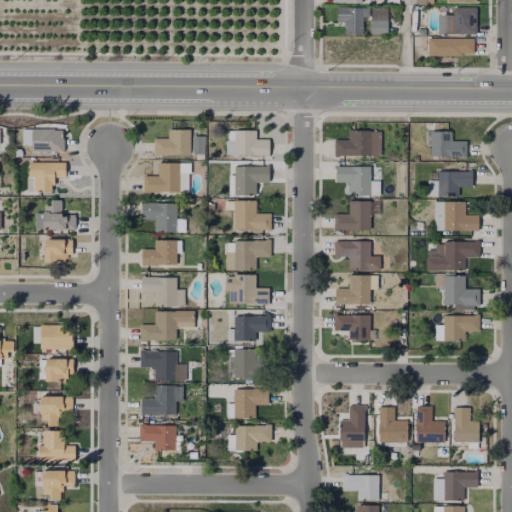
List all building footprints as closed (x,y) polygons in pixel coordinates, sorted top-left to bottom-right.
[(369,7),(369,16),(363,16),(362,32),(345,32),(345,21),(337,21),(337,6),(369,7)] [(387,33),(371,33),(371,7),(387,7),(387,33)] [(478,9),(478,18),(474,18),(474,34),(443,34),(443,15),(452,15),(452,8),(475,8),(478,9)] [(474,37),(474,53),(466,53),(428,55),(428,37),(474,37)] [(54,128),(54,130),(59,130),(59,135),(62,135),(62,138),(64,138),(63,150),(31,150),(31,128),(44,128),(54,128)] [(190,129),(190,154),(176,153),(176,156),(164,156),(164,153),(153,153),(153,137),(168,138),(168,128),(190,129)] [(269,138),(269,156),(253,156),(234,155),(234,129),(256,129),(256,138),(269,138)] [(380,130),(380,146),(370,146),(370,155),(334,154),(334,139),(349,139),(349,130),(380,130)] [(466,140),(466,157),(439,157),(432,155),(430,145),(429,130),(452,131),(452,140),(466,140)] [(206,134),(206,150),(194,150),(194,134),(206,134)] [(65,162),(65,176),(54,177),(54,184),(51,184),(51,194),(39,194),(40,190),(27,190),(27,175),(29,175),(29,161),(65,162)] [(190,162),(189,170),(187,170),(187,188),(179,188),(179,192),(143,191),(143,175),(158,175),(158,162),(190,162)] [(269,162),(269,181),(258,182),(258,185),(253,185),(253,194),(234,194),(234,165),(266,166),(266,162),(269,162)] [(370,166),(370,195),(349,194),(349,181),(335,181),(336,164),(339,164),(370,166)] [(472,186),(460,186),(460,195),(437,195),(438,170),(472,171),(472,186)] [(61,199),(61,216),(65,216),(65,214),(75,214),(75,229),(42,229),(35,228),(35,212),(43,212),(43,205),(50,205),(50,199),(61,199)] [(256,200),(256,212),(271,213),(270,230),(266,230),(232,231),(232,210),(234,210),(234,199),(256,200)] [(175,203),(175,232),(154,232),(155,218),(141,218),(141,201),(152,201),(175,203)] [(378,201),(378,212),(370,212),(370,228),(338,228),(334,230),(334,213),(349,213),(349,202),(354,202),(378,201)] [(478,214),(478,230),(445,230),(444,201),(465,201),(465,214),(478,214)] [(270,238),(270,256),(256,256),(256,269),(226,269),(226,252),(234,252),(234,240),(253,240),(265,240),(270,238)] [(71,239),(71,253),(67,253),(67,258),(64,258),(64,261),(59,261),(44,262),(44,254),(43,245),(44,239),(71,239)] [(176,239),(176,252),(182,253),(182,266),(142,266),(141,248),(155,248),(155,239),(176,239)] [(479,239),(479,256),(465,256),(465,269),(443,269),(436,268),(437,252),(444,252),(444,240),(475,241),(479,239)] [(380,255),(379,269),(348,268),(348,255),(334,255),(334,240),(370,240),(379,241),(380,255)] [(268,287),(268,304),(251,304),(234,303),(234,274),(255,274),(255,287),(268,287)] [(377,274),(378,288),(369,288),(369,303),(335,303),(335,287),(346,287),(346,275),(377,274)] [(185,288),(185,306),(154,305),(154,292),(141,292),(141,275),(145,275),(157,276),(176,277),(176,288),(185,288)] [(479,288),(479,307),(454,307),(454,303),(443,303),(443,289),(435,289),(435,275),(465,275),(465,288),(479,288)] [(194,310),(194,328),(176,328),(176,344),(155,343),(155,340),(139,340),(140,323),(154,324),(154,310),(175,311),(194,310)] [(337,314),(369,314),(369,339),(348,339),(348,330),(333,330),(334,313),(337,314)] [(265,314),(264,331),(255,331),(255,340),(227,339),(227,328),(234,328),(234,315),(252,316),(265,314)] [(479,314),(479,330),(464,330),(464,340),(443,340),(443,315),(456,315),(479,314)] [(77,322),(77,333),(73,333),(73,349),(40,348),(40,324),(63,324),(63,322),(77,322)] [(0,338),(4,338),(4,340),(13,340),(13,356),(7,356),(0,357),(0,338)] [(176,351),(176,380),(154,380),(154,366),(140,366),(140,349),(145,349),(176,351)] [(255,349),(255,362),(262,363),(262,377),(251,377),(251,383),(244,383),(244,377),(233,377),(233,370),(228,370),(228,349),(233,349),(255,349)] [(72,358),(72,373),(67,373),(67,375),(64,375),(63,382),(45,381),(45,373),(40,372),(40,366),(44,366),(45,358),(64,359),(72,358)] [(176,385),(176,415),(140,415),(141,398),(154,398),(154,385),(176,385)] [(268,388),(268,404),(255,404),(255,417),(233,417),(233,389),(252,389),(268,388)] [(72,396),(72,410),(60,410),(60,416),(57,416),(57,425),(47,425),(47,419),(41,419),(41,413),(39,396),(72,396)] [(364,404),(364,441),(339,441),(339,419),(348,419),(348,404),(364,404)] [(445,420),(445,443),(416,443),(416,411),(415,405),(432,405),(431,420),(445,420)] [(407,419),(407,441),(378,441),(378,414),(377,406),(394,407),(394,419),(407,419)] [(469,407),(469,420),(479,420),(479,423),(485,423),(485,441),(448,440),(449,412),(454,412),(454,407),(469,407)] [(180,441),(180,455),(154,455),(154,440),(139,440),(139,423),(145,423),(176,424),(175,441),(180,441)] [(271,423),(271,440),(256,440),(256,450),(235,450),(235,425),(254,425),(265,424),(271,423)] [(75,445),(75,462),(38,462),(38,445),(43,445),(43,431),(60,431),(60,437),(63,437),(63,445),(75,445)] [(442,499),(443,477),(443,471),(474,471),(477,469),(477,486),(464,486),(464,500),(442,499)] [(73,470),(73,484),(63,484),(63,490),(60,490),(60,499),(49,499),(49,494),(42,494),(42,488),(42,470),(63,470),(73,470)] [(387,491),(386,498),(381,498),(357,499),(357,490),(342,489),(342,472),(348,472),(379,474),(379,491),(387,491)] [(442,499),(430,499),(430,477),(443,477),(442,499)]
